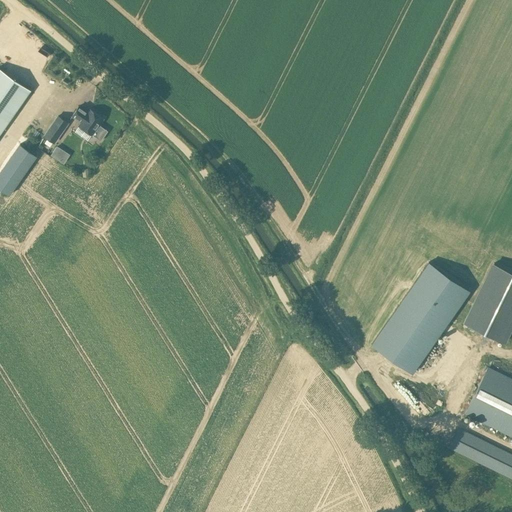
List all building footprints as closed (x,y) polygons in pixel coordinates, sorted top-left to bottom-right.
[(0,132),(30,90),(0,68),(0,132)] [(88,112),(79,105),(72,115),(81,121),(79,125),(92,134),(103,118),(90,108),(88,112)] [(68,122),(58,115),(44,135),(54,142),(68,122)] [(0,186),(11,194),(38,155),(22,144),(0,174),(0,186)] [(371,344),(412,372),(470,290),(429,262),(371,344)] [(503,342),(511,324),(511,271),(494,263),(464,323),(503,342)] [(511,350),(503,346),(497,361),(511,367),(511,350)] [(511,378),(488,366),(464,413),(511,436),(511,378)] [(511,453),(459,427),(449,448),(511,478),(511,453)]
